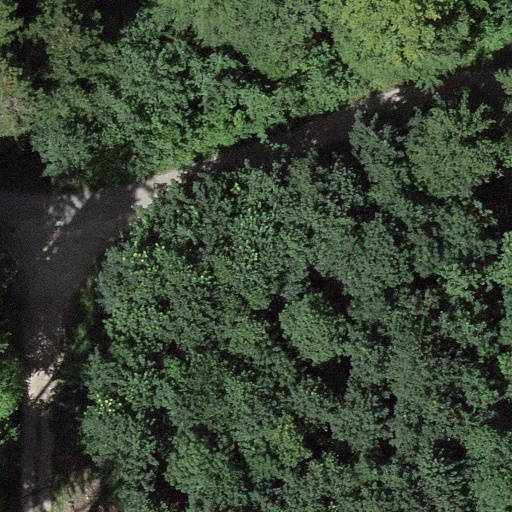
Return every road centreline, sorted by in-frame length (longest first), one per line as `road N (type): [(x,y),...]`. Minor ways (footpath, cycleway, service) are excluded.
road 1 (track): [(24,228),(441,90),(511,83)]
road 2 (track): [(30,511),(24,228)]
